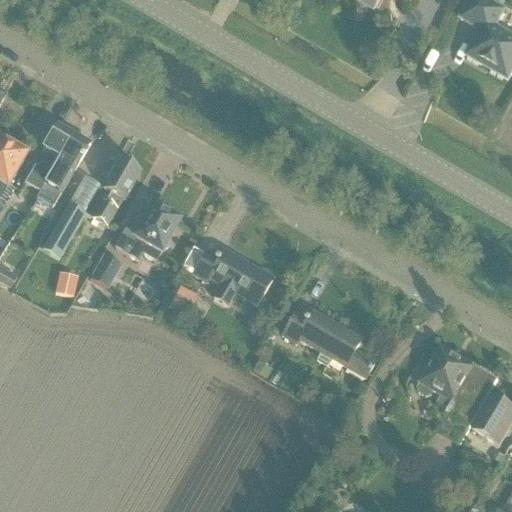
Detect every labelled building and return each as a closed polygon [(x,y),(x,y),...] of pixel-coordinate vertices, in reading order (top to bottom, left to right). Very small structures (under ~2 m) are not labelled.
[(362,0),(379,10),(384,0),(362,0)] [(465,58),(509,84),(511,78),(511,36),(496,27),(506,11),(486,0),(471,0),(459,20),(480,32),(465,58)] [(35,168),(25,186),(41,194),(75,136),(59,127),(58,127),(43,153),(47,155),(40,168),(35,168)] [(41,194),(37,201),(53,210),(74,175),(73,175),(76,170),(91,146),(75,136),(41,194)] [(0,196),(2,193),(9,197),(30,161),(0,143),(0,196)] [(123,204),(124,205),(141,175),(121,163),(104,193),(111,197),(106,205),(103,203),(93,221),(108,230),(123,204)] [(68,207),(42,252),(60,263),(87,217),(68,207)] [(157,265),(160,259),(179,225),(154,210),(138,238),(127,232),(115,252),(139,266),(144,258),(157,265)] [(236,299),(256,311),(273,283),(225,254),(220,262),(207,255),(192,278),(208,288),(210,284),(219,289),(212,301),(228,311),(236,299)] [(108,292),(122,268),(103,257),(89,282),(108,292)] [(0,284),(12,291),(18,279),(0,268),(0,284)] [(60,280),(56,295),(75,299),(78,284),(60,280)] [(186,317),(197,298),(181,289),(170,308),(186,317)] [(331,363),(365,383),(375,366),(355,354),(362,343),(313,315),(308,323),(295,315),(281,339),(297,348),(299,345),(320,356),(316,362),(327,368),(331,363)] [(199,325),(189,319),(182,331),(192,337),(199,325)] [(476,369),(441,348),(417,390),(418,394),(426,399),(432,398),(434,394),(441,399),(437,404),(449,411),(445,417),(470,432),(499,382),(476,369)] [(259,365),(254,374),(266,381),(271,372),(259,365)] [(473,434),(499,449),(511,426),(511,411),(493,400),(473,434)] [(497,454),(493,462),(501,466),(505,459),(497,454)]
